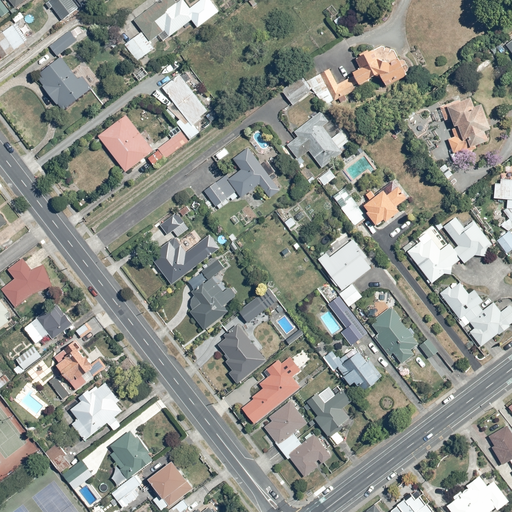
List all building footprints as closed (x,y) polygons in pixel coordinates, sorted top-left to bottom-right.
[(9,11),(0,0),(0,14),(2,17),(9,11)] [(78,8),(71,0),(49,0),(47,1),(61,20),(78,8)] [(158,0),(133,19),(150,41),(158,35),(163,41),(191,19),(197,27),(218,11),(209,0),(199,0),(189,8),(183,0),(158,0)] [(0,31),(0,58),(27,40),(24,36),(32,30),(23,18),(16,23),(15,21),(0,31)] [(71,31),(70,30),(50,46),(57,55),(77,40),(76,38),(83,32),(78,26),(71,31)] [(153,49),(141,32),(124,44),(137,61),(153,49)] [(329,68),(307,81),(325,106),(382,80),(386,88),(407,78),(404,72),(408,70),(404,60),(400,62),(393,48),(387,51),(384,44),(372,50),(371,48),(355,56),(360,68),(350,72),(352,77),(337,84),(329,68)] [(41,85),(55,105),(57,103),(61,109),(91,88),(82,74),(77,78),(61,55),(36,74),(43,84),(41,85)] [(172,118),(176,115),(179,119),(175,122),(177,124),(189,140),(199,132),(193,124),(201,118),(200,116),(207,111),(179,74),(162,87),(172,101),(164,108),(172,118)] [(310,91),(298,77),(281,91),(293,105),(310,91)] [(450,116),(454,126),(458,124),(462,134),(454,137),(448,139),(453,152),(489,140),(486,131),(490,129),(482,104),(474,107),(470,96),(439,107),(440,110),(434,112),(436,121),(450,116)] [(321,127),(329,121),(321,111),(293,133),(297,138),(287,145),(298,159),(308,151),(322,168),(341,153),(338,149),(347,142),(340,132),(330,140),(321,127)] [(152,150),(125,114),(98,135),(125,171),(152,150)] [(189,140),(177,124),(167,132),(171,137),(157,149),(165,159),(189,140)] [(279,189),(248,147),(233,158),(241,169),(228,179),(241,197),(259,184),(269,197),(279,189)] [(336,177),(330,169),(318,178),(324,186),(336,177)] [(235,194),(223,177),(204,190),(216,207),(235,194)] [(507,199),(506,206),(502,209),(509,217),(501,224),(508,231),(511,227),(511,179),(500,179),(499,183),(495,183),(494,198),(507,199)] [(408,197),(396,180),(373,195),(371,192),(367,195),(370,199),(362,204),(376,226),(398,210),(395,206),(408,197)] [(338,190),(336,186),(329,191),(354,226),(365,217),(343,187),(338,190)] [(189,228),(177,212),(160,225),(167,234),(173,230),(177,236),(189,228)] [(453,266),(456,264),(461,260),(464,264),(475,256),(486,256),(486,249),(492,244),(473,221),(464,228),(455,217),(443,226),(440,222),(435,225),(449,244),(440,250),(431,239),(424,244),(421,241),(407,251),(432,283),(444,273),(451,274),(453,266)] [(365,259),(368,257),(348,231),(324,250),(326,252),(317,258),(341,290),(371,267),(365,259)] [(511,248),(511,235),(509,231),(508,231),(497,240),(506,253),(511,248)] [(219,248),(209,235),(186,252),(175,237),(155,251),(150,256),(171,284),(219,248)] [(2,288),(16,307),(33,293),(51,286),(44,265),(31,270),(23,258),(7,269),(14,278),(2,288)] [(208,279),(190,293),(199,304),(190,311),(204,329),(228,311),(223,305),(237,295),(229,285),(225,288),(215,275),(225,268),(217,258),(201,270),(208,279)] [(481,346),(497,333),(499,335),(510,326),(509,325),(511,321),(511,307),(509,304),(501,311),(493,302),(483,310),(478,304),(483,300),(474,290),(469,294),(460,282),(451,289),(449,286),(439,293),(460,320),(458,321),(463,327),(470,322),(474,327),(469,331),(481,346)] [(362,296),(352,284),(340,294),(349,306),(362,296)] [(277,300),(268,289),(239,312),(247,323),(277,300)] [(367,333),(339,295),(328,303),(345,328),(340,331),(350,345),(367,333)] [(0,326),(8,320),(4,314),(8,311),(0,300),(0,326)] [(72,324),(56,303),(23,327),(35,343),(48,334),(51,339),(72,324)] [(392,306),(386,310),(381,303),(369,312),(374,319),(370,322),(378,333),(374,336),(388,354),(392,351),(401,363),(414,354),(411,350),(418,344),(412,336),(413,335),(407,327),(406,328),(400,320),(401,318),(392,306)] [(75,330),(81,338),(92,329),(86,321),(75,330)] [(237,324),(223,335),(224,337),(216,343),(228,358),(225,361),(231,369),(228,372),(237,383),(266,360),(237,324)] [(76,338),(66,346),(58,352),(61,355),(56,359),(59,362),(56,364),(76,389),(106,366),(109,363),(97,348),(89,354),(76,338)] [(428,338),(419,345),(428,358),(437,351),(428,338)] [(322,340),(314,347),(333,371),(338,368),(343,374),(342,375),(350,385),(354,382),(357,387),(361,384),(365,389),(379,378),(354,346),(339,358),(332,350),(330,352),(322,340)] [(20,360),(18,361),(23,369),(41,356),(34,346),(18,357),(20,360)] [(263,387),(253,395),(255,398),(241,408),(254,423),(300,386),(292,376),(301,370),(289,355),(281,362),(278,359),(266,369),(270,374),(259,383),(263,387)] [(56,376),(49,382),(63,399),(70,393),(56,376)] [(84,439),(107,422),(113,431),(121,424),(115,416),(122,410),(116,401),(118,399),(105,382),(98,387),(96,386),(90,391),(88,388),(77,396),(81,401),(71,408),(78,418),(72,423),(84,439)] [(351,401),(342,389),(326,401),(318,391),(306,401),(318,415),(314,418),(327,435),(348,418),(341,409),(351,401)] [(270,419),(262,425),(287,458),(289,457),(304,477),(331,456),(311,430),(304,436),(306,439),(301,442),(293,433),(307,423),(290,401),(268,417),(270,419)] [(511,464),(511,433),(506,424),(488,435),(494,445),(491,447),(502,465),(509,460),(510,460),(511,464)] [(115,474),(111,477),(117,485),(125,478),(126,479),(153,459),(149,454),(151,452),(137,433),(135,435),(131,428),(110,445),(114,451),(110,454),(115,461),(115,474)] [(65,456),(67,454),(58,442),(44,452),(60,473),(71,464),(65,456)] [(147,478),(163,498),(164,498),(170,506),(193,488),(187,480),(171,460),(147,478)] [(68,483),(80,474),(88,468),(83,461),(62,475),(68,483)] [(123,508),(139,494),(138,492),(145,487),(134,474),(111,493),(123,508)] [(391,492),(398,503),(390,509),(391,511),(434,511),(427,502),(430,500),(410,474),(406,477),(407,479),(391,492)] [(484,482),(480,477),(445,503),(451,511),(488,511),(495,506),(497,509),(507,501),(490,478),(484,482)] [(183,498),(168,510),(169,511),(182,511),(190,506),(183,498)] [(218,511),(211,503),(199,511),(218,511)]
